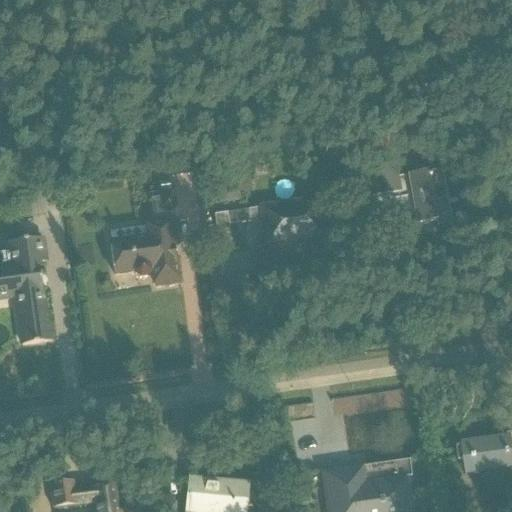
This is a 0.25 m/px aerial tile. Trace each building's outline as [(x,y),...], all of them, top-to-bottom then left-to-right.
[(436,231),(450,229),(446,203),(461,200),(456,173),(397,183),(395,169),(378,172),(383,200),(368,202),(373,233),(389,230),(389,226),(414,222),(415,230),(435,227),(436,231)] [(218,209),(239,206),(236,186),(215,189),(218,209)] [(151,219),(171,217),(175,212),(174,205),(169,201),(163,201),(162,203),(150,204),(151,219)] [(263,250),(323,242),(319,203),(258,211),(258,213),(213,219),(218,256),(243,253),(239,227),(260,224),(263,250)] [(153,294),(177,290),(173,252),(177,252),(173,223),(143,227),(144,241),(107,246),(112,283),(132,280),(132,282),(138,286),(145,285),(149,280),(150,280),(153,294)] [(22,351),(50,347),(44,299),(42,300),(38,274),(41,274),(40,268),(46,267),(44,243),(3,249),(6,269),(0,269),(0,307),(14,305),(22,351)] [(457,482),(511,474),(511,437),(496,440),(497,444),(459,450),(459,452),(453,452),(457,482)] [(326,511),(408,511),(405,482),(411,481),(409,465),(321,478),(326,511)] [(244,511),(246,496),(220,493),(220,487),(188,484),(185,511),(244,511)] [(115,511),(113,490),(73,495),(72,487),(49,490),(51,511),(61,511),(93,508),(93,511),(115,511)]
